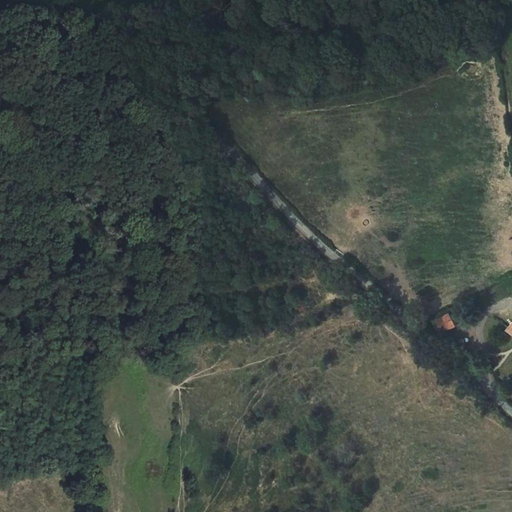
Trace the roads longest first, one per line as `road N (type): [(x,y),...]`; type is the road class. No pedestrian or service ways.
road 1 (unclassified): [(511,413),(272,199),(209,125)]
road 2 (track): [(209,125),(198,91),(232,0)]
